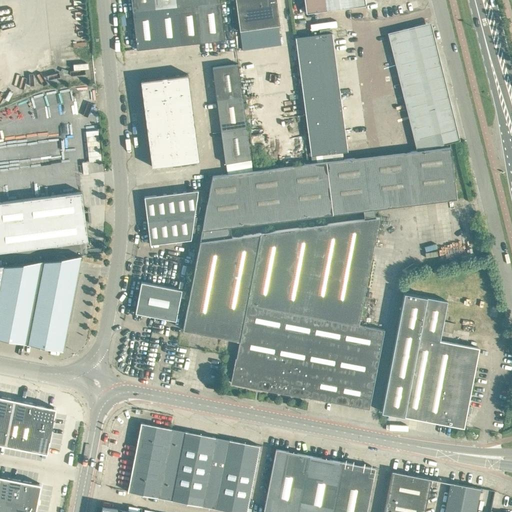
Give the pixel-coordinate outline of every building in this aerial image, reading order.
[(225,39),(220,0),(131,0),(137,49),(225,39)] [(280,25),(276,0),(235,0),(240,30),(280,25)] [(365,0),(304,0),(306,12),(366,5),(365,0)] [(458,140),(430,27),(415,30),(414,26),(393,31),(423,149),(458,140)] [(347,151),(332,32),(295,37),(310,156),(347,151)] [(242,96),(238,64),(212,67),(217,99),(242,96)] [(188,74),(140,80),(152,166),(199,160),(188,74)] [(246,128),(242,96),(217,99),(221,131),(246,128)] [(251,160),(246,128),(221,131),(225,163),(251,160)] [(457,198),(450,146),(212,176),(201,235),(231,231),(230,226),(363,210),(364,214),(375,213),(374,209),(457,198)] [(198,190),(144,196),(150,244),(191,239),(198,190)] [(0,250),(88,240),(82,193),(81,191),(20,199),(0,201),(0,250)] [(358,324),(379,216),(375,217),(375,213),(364,214),(364,218),(231,236),(231,231),(201,235),(182,329),(239,340),(231,382),(369,409),(384,329),(358,324)] [(0,337),(62,350),(80,255),(0,265),(0,337)] [(141,281),(135,312),(175,320),(181,289),(141,281)] [(467,406),(478,348),(439,340),(446,301),(403,293),(381,411),(463,427),(466,413),(469,414),(470,407),(467,406)] [(0,395),(0,443),(47,452),(55,407),(0,395)] [(172,500),(185,431),(141,422),(127,491),(172,500)] [(201,505),(215,437),(185,431),(172,500),(201,505)] [(234,511),(246,511),(259,445),(215,437),(201,505),(216,509),(234,511)] [(367,511),(376,467),(276,448),(264,511),(367,511)] [(424,511),(431,479),(431,478),(392,471),(384,511),(424,511)] [(0,475),(0,511),(35,511),(41,483),(0,475)] [(475,511),(480,488),(450,482),(444,511),(475,511)]
